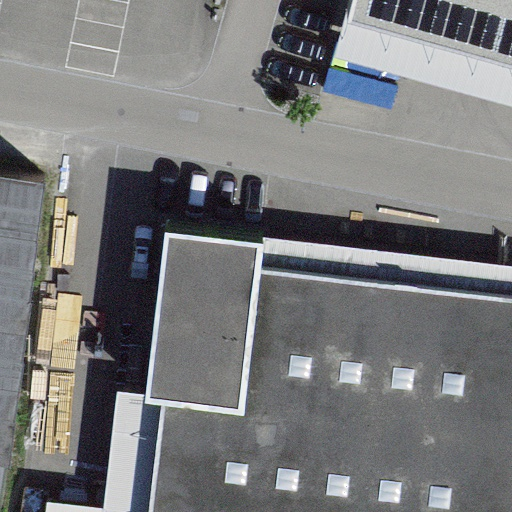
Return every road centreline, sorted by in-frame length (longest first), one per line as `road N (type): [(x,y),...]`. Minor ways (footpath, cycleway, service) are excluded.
road 1 (residential): [(0,91),(511,191)]
road 2 (unknown): [(268,0),(233,137)]
